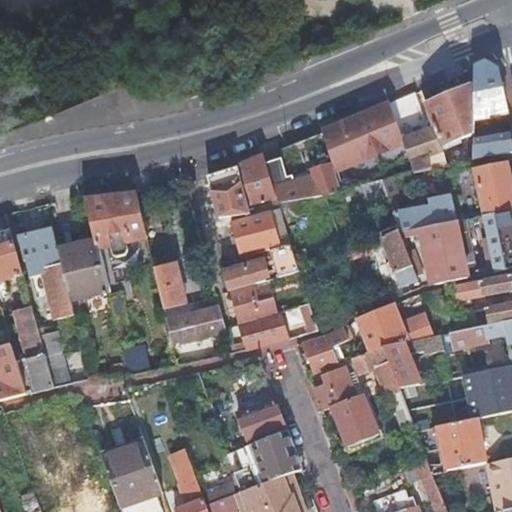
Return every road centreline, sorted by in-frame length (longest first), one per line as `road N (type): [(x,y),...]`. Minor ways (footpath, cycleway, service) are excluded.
road 1 (primary): [(0,191),(230,136),(511,34)]
road 2 (primary): [(504,0),(240,110),(0,163)]
road 3 (residential): [(282,349),(342,511)]
